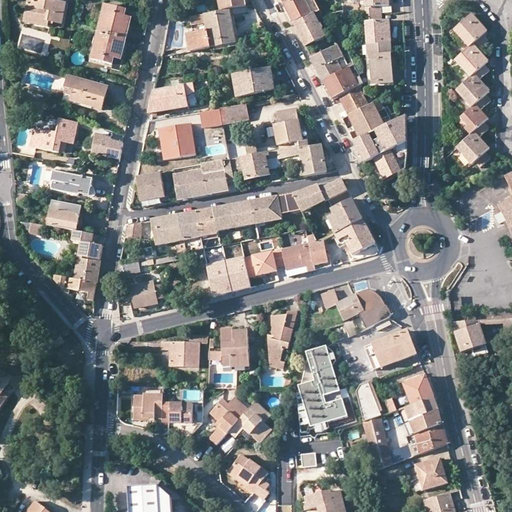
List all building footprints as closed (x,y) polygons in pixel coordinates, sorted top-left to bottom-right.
[(35,0),(32,0),(29,0),(26,19),(50,23),(63,26),(67,4),(55,2),(55,0),(35,0)] [(245,0),(218,0),(220,12),(230,10),(247,7),(245,0)] [(294,24),(315,14),(320,12),(314,0),(294,0),(284,5),(292,20),(294,24)] [(367,15),(382,14),(381,7),(389,6),(389,0),(364,0),(365,1),(365,8),(366,8),(367,15)] [(127,11),(106,5),(99,33),(127,40),(132,19),(126,17),(127,11)] [(237,43),(230,10),(220,12),(191,18),(192,26),(205,23),(207,31),(188,34),(191,52),(237,43)] [(326,22),(320,12),(315,14),(320,25),(326,22)] [(315,14),(294,24),(306,48),(327,37),(324,32),(324,31),(324,30),(324,28),(324,27),(323,26),(322,25),(320,25),(315,14)] [(366,23),(367,46),(391,44),(389,21),(382,22),(382,14),(367,15),(367,23),(366,23)] [(472,15),(455,31),(471,48),(474,45),(479,50),(479,51),(489,41),(484,35),(488,32),(472,15)] [(49,28),(50,23),(26,19),(25,24),(49,28)] [(122,61),(127,40),(99,33),(92,59),(114,65),(115,59),(122,61)] [(394,84),(391,44),(367,46),(368,66),(372,66),(373,85),(394,84)] [(471,48),(457,61),(472,78),(475,75),(480,81),(490,72),(485,66),(489,62),(479,51),(479,50),(474,45),(471,48)] [(319,55),(312,59),(320,76),(324,83),(344,73),(338,61),(345,58),(340,50),(338,46),(319,55)] [(340,50),(345,58),(350,69),(355,67),(346,47),(340,50)] [(309,54),(312,59),(319,55),(317,50),(309,54)] [(276,67),(271,68),(275,90),(281,89),(276,67)] [(344,73),(324,83),(330,95),(333,100),(339,97),(360,87),(364,84),(355,67),(350,69),(344,73)] [(271,68),(234,76),(238,98),(275,90),(271,68)] [(472,78),(458,91),(474,108),(476,106),(481,111),(492,101),(487,96),(490,92),(480,81),(475,75),(472,78)] [(77,92),(75,102),(103,110),(108,89),(70,79),(67,89),(77,92)] [(196,93),(194,83),(185,85),(187,94),(196,93)] [(185,85),(154,91),(150,115),(189,108),(187,94),(185,85)] [(339,97),(360,139),(380,129),(381,131),(386,128),(386,126),(372,99),(367,101),(360,87),(339,97)] [(64,99),(75,102),(77,92),(67,89),(64,99)] [(247,105),(221,109),(223,124),(249,120),(247,105)] [(474,108),(462,118),(470,126),(466,129),(472,135),(475,132),(480,138),(490,129),(485,123),(489,120),(481,111),(476,106),(474,108)] [(300,127),(296,109),(277,113),(280,125),(275,127),(279,147),(299,143),(300,147),(301,149),(310,148),(308,138),(303,139),(300,127)] [(220,111),(201,114),(203,129),(222,126),(220,111)] [(459,121),(466,129),(470,126),(462,118),(459,121)] [(365,165),(374,160),(392,151),(402,172),(407,169),(408,153),(408,136),(408,130),(406,131),(400,120),(386,126),(386,128),(381,131),(380,129),(360,139),(354,142),(365,165)] [(62,143),(68,145),(74,146),(78,124),(61,121),(58,134),(35,130),(31,147),(60,153),(62,143)] [(166,151),(168,161),(196,156),(195,149),(192,146),(191,140),(194,137),(192,124),(162,129),(165,143),(163,146),(163,149),(166,151)] [(472,135),(458,148),(463,154),(473,165),(477,162),(482,168),(492,158),(487,153),(490,149),(480,138),(475,132),(472,135)] [(124,144),(111,141),(111,140),(108,138),(102,137),(96,136),(92,154),(99,156),(100,154),(108,156),(108,158),(120,160),(124,144)] [(256,143),(245,145),(248,157),(258,155),(256,143)] [(300,147),(275,152),(279,161),(301,156),(305,177),(316,175),(327,173),(322,146),(310,148),(301,149),(300,147)] [(457,159),(463,154),(458,148),(452,153),(457,159)] [(392,151),(374,160),(385,181),(402,172),(392,151)] [(248,157),(232,160),(235,174),(245,172),(247,181),(271,176),(267,158),(271,158),(274,170),(282,168),(279,161),(275,152),(258,155),(248,157)] [(223,153),(210,156),(212,164),(224,162),(223,153)] [(212,164),(203,166),(204,171),(209,196),(223,193),(237,190),(231,161),(230,161),(224,162),(212,164)] [(511,176),(507,178),(511,187),(511,202),(501,208),(511,228),(511,167),(508,169),(511,176)] [(175,176),(174,176),(179,201),(195,198),(209,196),(204,171),(175,176)] [(93,180),(54,172),(52,182),(54,183),(53,191),(80,196),(80,194),(90,196),(93,180)] [(138,178),(137,180),(142,203),(143,202),(144,206),(152,205),(151,201),(162,198),(167,198),(162,173),(138,178)] [(349,191),(342,178),(319,186),(326,201),(349,191)] [(305,191),(295,194),(303,211),(306,217),(312,215),(310,210),(326,201),(319,186),(305,191)] [(26,195),(19,194),(17,202),(25,203),(26,195)] [(275,198),(252,203),(257,225),(283,220),(281,211),(287,210),(291,213),(300,213),(303,211),(295,194),(275,198)] [(364,221),(353,199),(333,209),(341,226),(339,228),(341,232),(364,221)] [(83,207),(53,201),(48,225),(74,231),(78,231),(83,207)] [(234,206),(214,210),(218,232),(257,225),(252,203),(234,206)] [(219,234),(218,232),(214,210),(206,211),(197,213),(202,238),(219,234)] [(190,215),(180,216),(185,241),(188,252),(196,251),(204,249),(202,238),(197,213),(190,215)] [(154,221),(153,221),(158,246),(185,241),(180,216),(154,221)] [(341,232),(333,235),(340,248),(348,244),(353,256),(377,244),(364,221),(341,232)] [(44,225),(27,222),(26,229),(31,230),(30,233),(42,235),(44,225)] [(142,223),(128,226),(125,238),(141,239),(142,223)] [(78,231),(74,231),(72,241),(81,243),(75,279),(98,283),(104,247),(97,246),(93,245),(95,235),(78,231)] [(310,245),(317,271),(333,267),(332,263),(329,263),(324,240),(319,242),(315,235),(309,238),(310,245)] [(310,245),(284,251),(288,270),(290,278),(295,277),(313,272),(317,271),(310,245)] [(204,249),(196,251),(199,266),(207,264),(207,261),(204,249)] [(284,251),(246,260),(250,279),(288,270),(284,251)] [(244,254),(226,258),(231,283),(250,279),(246,260),(244,254)] [(226,258),(207,261),(207,264),(212,287),(231,283),(226,258)] [(141,272),(139,261),(131,263),(133,273),(141,272)] [(120,265),(118,276),(133,273),(131,263),(120,265)] [(75,279),(56,276),(55,281),(63,290),(70,292),(89,295),(89,301),(96,302),(98,283),(75,279)] [(155,282),(131,287),(135,309),(159,304),(158,300),(166,298),(163,285),(155,286),(155,282)] [(336,291),(323,296),(328,310),(336,306),(346,324),(353,321),(361,334),(371,329),(386,321),(389,319),(391,318),(394,315),(388,306),(389,305),(385,299),(382,296),(379,294),(373,292),(369,291),(359,294),(360,296),(342,304),(336,291)] [(86,303),(87,295),(76,294),(76,302),(86,303)] [(270,361),(281,364),(284,352),(288,351),(298,314),(288,314),(288,316),(272,318),(273,338),(273,341),(269,341),(270,361)] [(503,340),(509,338),(507,319),(479,321),(480,326),(503,324),(504,333),(485,340),(487,345),(503,340)] [(353,321),(346,324),(344,324),(346,329),(349,334),(357,332),(353,321)] [(487,345),(485,340),(480,326),(479,321),(453,323),(463,353),(487,345)] [(346,329),(344,324),(335,327),(336,332),(346,329)] [(251,368),(248,332),(233,333),(233,330),(222,331),(224,358),(234,358),(234,369),(251,368)] [(409,331),(365,347),(373,371),(418,355),(414,344),(409,331)] [(65,342),(62,337),(53,343),(57,348),(65,342)] [(200,344),(163,343),(163,351),(171,351),(171,367),(200,367),(200,344)] [(334,370),(328,349),(307,355),(309,360),(316,383),(302,388),(300,388),(302,396),(312,429),(329,424),(348,418),(343,401),(328,405),(325,398),(341,393),(334,370)] [(335,354),(328,349),(334,370),(338,364),(335,354)] [(210,361),(222,362),(223,353),(210,352),(210,361)] [(234,358),(224,358),(225,370),(234,369),(234,358)] [(316,383),(309,360),(302,388),(316,383)] [(285,365),(281,364),(270,361),(270,369),(283,372),(285,365)] [(0,408),(9,396),(4,392),(10,383),(17,388),(26,376),(11,366),(6,373),(0,369),(0,368),(0,408)] [(435,397),(426,376),(405,384),(413,405),(435,397)] [(381,413),(370,382),(361,385),(357,393),(364,424),(381,417),(398,411),(393,399),(387,402),(390,410),(381,413)] [(163,403),(163,396),(163,394),(145,393),(144,396),(135,396),(135,421),(144,421),(144,418),(156,419),(164,418),(163,403)] [(331,430),(329,424),(312,429),(302,396),(299,396),(303,435),(313,435),(313,432),(316,431),(317,434),(324,434),(331,430)] [(440,411),(435,397),(413,405),(405,408),(411,422),(416,434),(443,425),(442,417),(440,411)] [(223,425),(219,429),(210,440),(218,446),(230,432),(249,410),(235,398),(229,405),(223,400),(212,414),(218,421),(223,425)] [(171,403),(163,403),(164,418),(164,423),(193,424),(194,404),(171,403)] [(245,429),(253,436),(261,443),(272,430),(266,424),(272,416),(256,403),(249,410),(230,432),(237,439),(241,434),(245,429)] [(393,465),(381,417),(364,424),(377,472),(393,465)] [(215,425),(219,429),(223,425),(218,421),(215,425)] [(405,424),(410,437),(416,434),(411,422),(405,424)] [(446,434),(443,425),(416,434),(410,437),(407,438),(413,458),(449,445),(446,434)] [(249,440),(253,436),(245,429),(241,434),(249,440)] [(303,468),(316,467),(315,454),(302,455),(303,468)] [(257,489),(254,493),(265,500),(270,493),(266,490),(270,485),(264,480),(269,472),(251,460),(250,461),(242,455),(231,470),(257,489)] [(442,460),(417,466),(422,480),(421,481),(425,491),(449,484),(442,460)] [(228,474),(254,493),(257,489),(231,470),(228,474)] [(417,493),(425,491),(421,481),(415,483),(417,493)] [(173,511),(172,499),(159,486),(129,487),(130,511),(173,511)] [(332,492),(304,499),(307,511),(346,511),(342,493),(333,496),(332,492)] [(456,511),(451,493),(425,500),(428,511),(456,511)] [(50,511),(35,501),(26,511),(50,511)]
